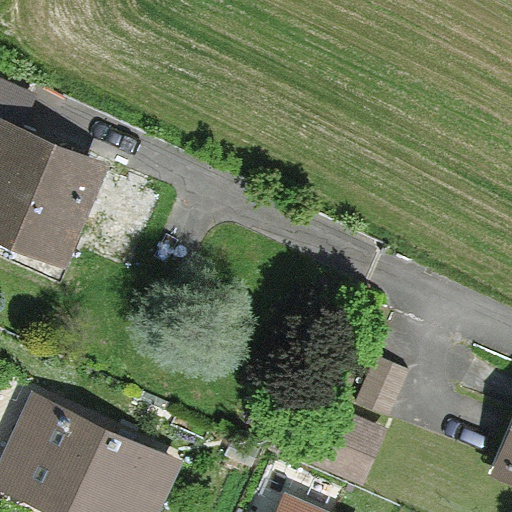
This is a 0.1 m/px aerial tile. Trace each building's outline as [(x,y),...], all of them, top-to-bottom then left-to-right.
[(0,87),(0,214),(58,242),(91,168),(12,129),(25,99),(0,87)] [(344,399),(319,451),(365,472),(389,420),(344,399)] [(55,497),(51,505),(69,511),(147,511),(152,504),(135,497),(152,458),(36,403),(0,477),(0,479),(35,496),(38,489),(55,497)] [(511,412),(490,456),(511,466),(511,412)] [(170,466),(152,458),(135,497),(152,504),(170,466)] [(35,496),(51,505),(55,497),(38,489),(35,496)]
